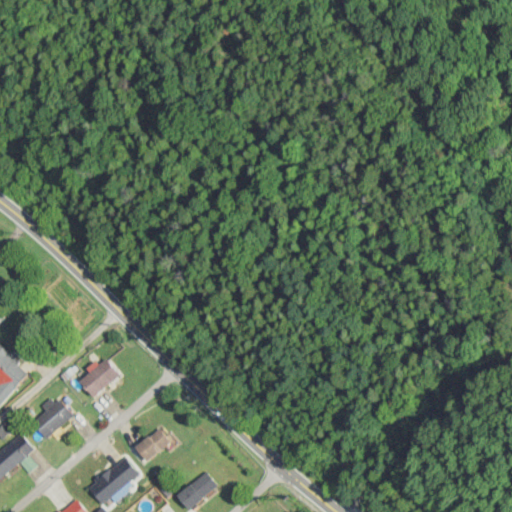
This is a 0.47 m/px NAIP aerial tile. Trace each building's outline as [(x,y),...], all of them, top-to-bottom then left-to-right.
[(0,377),(14,390),(30,373),(0,344),(0,377)] [(119,375),(105,359),(79,382),(93,398),(119,375)] [(74,416),(58,398),(31,422),(46,439),(74,416)] [(172,442),(159,427),(135,449),(148,464),(172,442)] [(35,466),(13,441),(0,451),(0,480),(21,462),(29,471),(35,466)] [(90,490),(105,505),(112,498),(115,502),(142,474),(123,456),(90,490)] [(175,495),(186,510),(219,486),(208,471),(175,495)] [(88,511),(76,498),(60,511),(88,511)]
